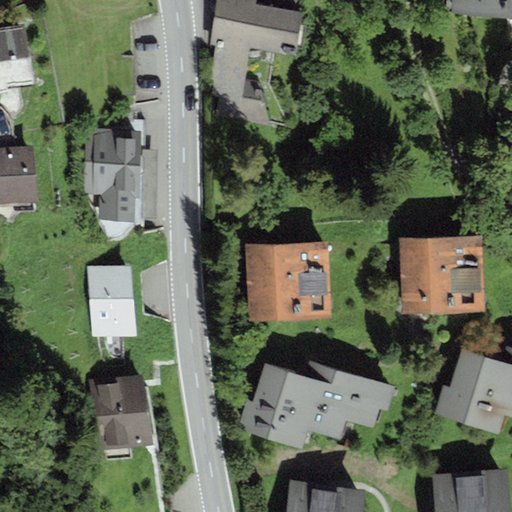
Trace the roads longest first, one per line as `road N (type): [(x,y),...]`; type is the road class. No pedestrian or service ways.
road 1 (tertiary): [(173,0),(184,95),(186,277),(219,511)]
road 2 (track): [(470,154),(442,133),(411,0)]
